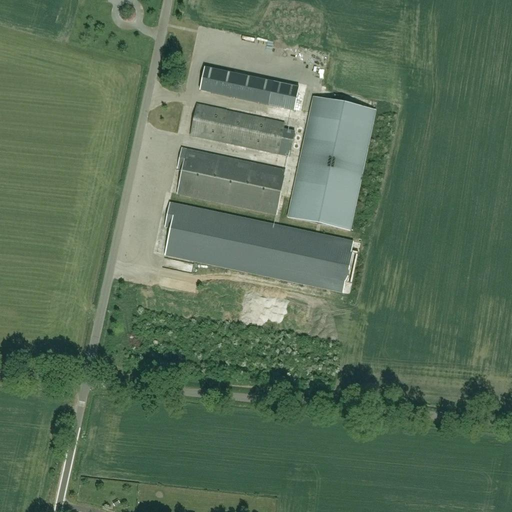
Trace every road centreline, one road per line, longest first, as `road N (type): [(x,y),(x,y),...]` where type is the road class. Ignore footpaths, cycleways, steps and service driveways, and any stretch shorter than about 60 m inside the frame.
road 1 (unclassified): [(511,421),(85,382)]
road 2 (unclassified): [(85,382),(168,0)]
road 3 (unclassified): [(57,511),(85,382)]
